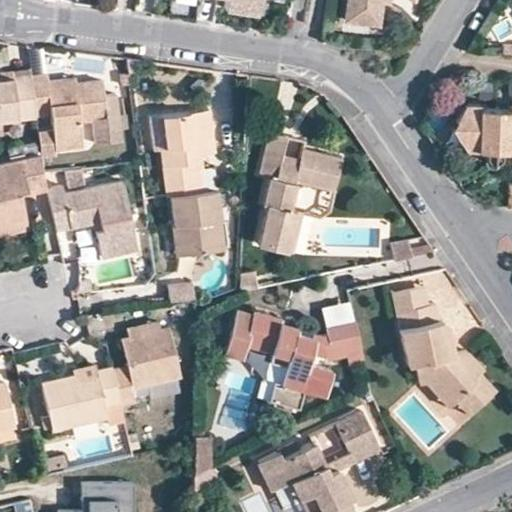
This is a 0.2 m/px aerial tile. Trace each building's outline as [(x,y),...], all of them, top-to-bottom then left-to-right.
[(342,0),(339,16),(361,19),(364,0),(342,0)] [(361,19),(372,21),(376,0),(364,0),(361,19)] [(56,145),(86,142),(84,118),(95,117),(97,140),(101,139),(124,137),(123,124),(122,112),(120,91),(108,92),(106,77),(79,80),(50,82),(50,75),(49,71),(32,73),(34,90),(36,115),(53,114),(55,130),(38,131),(39,135),(40,152),(57,151),(56,145)] [(79,80),(79,72),(50,75),(50,82),(79,80)] [(34,90),(32,73),(15,74),(16,92),(34,90)] [(0,116),(2,116),(18,115),(19,118),(36,117),(36,115),(34,90),(16,92),(15,74),(0,75),(0,116)] [(195,159),(194,149),(205,148),(216,147),(211,107),(164,112),(167,143),(161,143),(167,192),(171,192),(202,188),(200,165),(199,159),(195,159)] [(511,107),(508,108),(508,112),(493,112),(474,112),(474,107),(457,108),(447,125),(455,126),(455,143),(463,151),(486,153),(486,150),(491,150),(496,150),(497,153),(511,153),(511,107)] [(123,124),(130,123),(130,112),(122,112),(123,124)] [(161,143),(167,143),(164,112),(153,113),(156,143),(161,143)] [(447,125),(444,131),(455,143),(455,126),(447,125)] [(260,175),(268,177),(263,203),(269,205),(261,244),(290,251),(297,211),(292,210),(298,183),(334,190),(341,158),(302,151),(300,160),(299,166),(280,162),(282,156),(285,137),(268,134),(260,175)] [(200,165),(206,165),(205,148),(194,149),(195,159),(199,159),(200,165)] [(0,222),(25,218),(20,191),(32,188),(32,191),(47,188),(47,186),(43,167),(40,152),(0,159),(0,222)] [(282,156),(280,162),(299,166),(300,160),(282,156)] [(93,218),(100,216),(103,226),(94,228),(100,253),(136,246),(122,178),(64,190),(63,183),(47,186),(47,188),(56,225),(93,218)] [(175,220),(180,220),(184,249),(225,244),(219,186),(202,188),(171,192),(175,220)] [(304,212),(297,211),(290,251),(297,252),(304,212)] [(100,216),(93,218),(94,228),(103,226),(100,216)] [(0,232),(27,227),(25,218),(0,222),(0,232)] [(177,250),(184,249),(180,220),(175,220),(172,221),(177,250)] [(405,241),(390,245),(394,259),(409,256),(405,241)] [(426,306),(422,286),(391,293),(395,313),(426,306)] [(453,355),(446,356),(443,345),(450,343),(447,327),(446,323),(442,320),(437,321),(434,304),(426,306),(395,313),(406,366),(414,364),(419,385),(424,385),(435,382),(450,402),(457,396),(469,411),(491,393),(477,375),(481,371),(465,352),(453,355)] [(285,330),(282,339),(274,336),(276,328),(279,316),(252,307),(250,310),(237,306),(222,349),(239,356),(244,344),(269,352),(266,359),(282,365),(276,381),(271,379),(265,398),(294,407),(299,390),(320,397),(329,371),(308,364),(309,359),(307,357),(309,352),(324,356),(324,360),(346,355),(346,351),(359,348),(353,322),(325,328),(325,335),(319,336),(311,334),(309,338),(285,330)] [(132,324),(134,334),(164,329),(161,317),(132,324)] [(140,396),(139,383),(179,374),(170,327),(164,329),(134,334),(120,337),(125,361),(111,364),(119,401),(140,396)] [(285,330),(276,328),(274,336),(282,339),(285,330)] [(450,343),(443,345),(446,356),(453,355),(450,343)] [(362,360),(359,348),(346,351),(346,355),(348,363),(362,360)] [(95,367),(96,373),(78,376),(76,370),(41,378),(52,428),(107,415),(104,403),(119,401),(111,364),(95,367)] [(96,373),(95,367),(76,370),(78,376),(96,373)] [(0,425),(14,423),(6,380),(0,381),(0,425)] [(442,408),(450,402),(435,382),(424,385),(442,408)] [(463,415),(469,411),(457,396),(450,402),(463,415)] [(350,461),(378,449),(362,412),(335,425),(347,452),(350,461)] [(208,464),(209,430),(192,429),(192,464),(208,464)] [(296,490),(299,497),(311,492),(320,509),(350,497),(337,468),(327,472),(323,463),(314,444),(282,458),(280,454),(257,463),(269,488),(291,480),(296,490)] [(62,450),(43,455),(45,464),(64,460),(62,450)] [(350,461),(347,452),(323,463),(327,472),(337,468),(350,461)] [(204,511),(206,468),(190,475),(189,510),(204,511)] [(60,503),(59,511),(134,511),(136,478),(84,476),(83,494),(89,494),(89,504),(83,504),(60,503)] [(243,498),(248,511),(269,511),(260,490),(243,498)] [(311,492),(299,497),(305,511),(313,511),(320,509),(311,492)]
